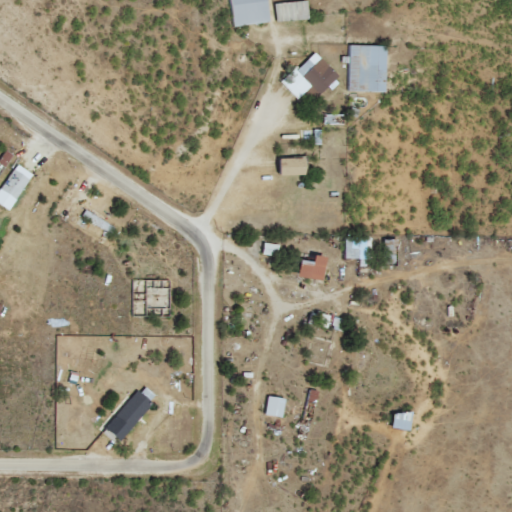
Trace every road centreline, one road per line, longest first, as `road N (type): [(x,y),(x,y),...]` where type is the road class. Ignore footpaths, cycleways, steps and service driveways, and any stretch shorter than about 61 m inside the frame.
road 1 (residential): [(203,467),(208,249),(0,96)]
road 2 (residential): [(0,465),(203,467)]
